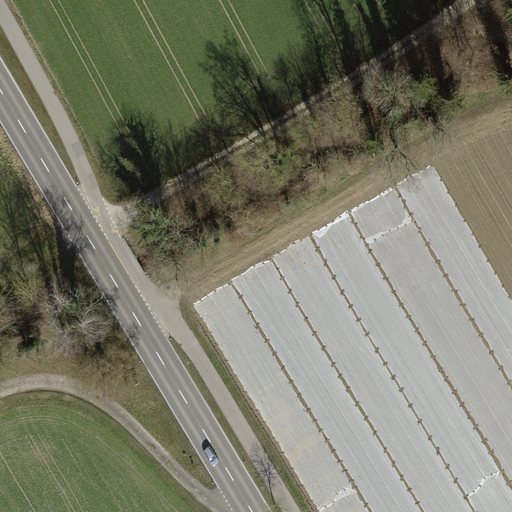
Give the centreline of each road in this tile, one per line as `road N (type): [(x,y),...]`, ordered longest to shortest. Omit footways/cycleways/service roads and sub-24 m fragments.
road 1 (primary): [(0,87),(254,511)]
road 2 (track): [(459,10),(247,145),(87,234)]
road 3 (track): [(134,313),(470,126),(511,112)]
road 4 (track): [(0,390),(35,378),(73,382),(124,414),(201,493),(252,508)]
